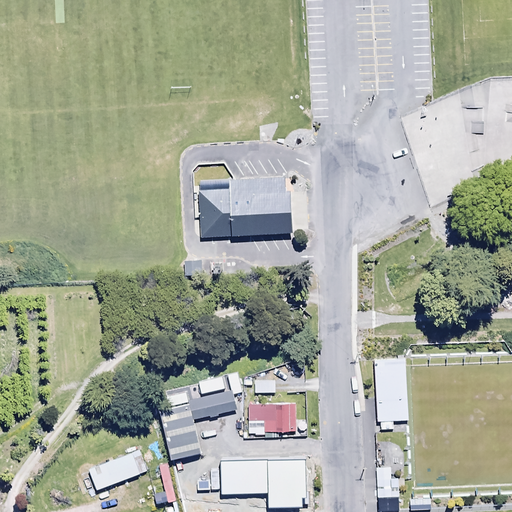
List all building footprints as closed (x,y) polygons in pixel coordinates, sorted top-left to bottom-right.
[(197,191),(199,237),(291,233),(288,178),(229,181),(229,190),(197,191)] [(408,421),(404,361),(374,363),(378,423),(408,421)] [(253,380),(253,392),(273,392),(273,380),(253,380)] [(188,405),(158,412),(170,461),(200,453),(192,419),(236,409),(232,391),(187,402),(188,405)] [(294,404),(247,404),(248,434),(254,434),(264,434),(264,438),(278,438),(278,431),(295,431),(294,404)] [(88,490),(89,491),(146,470),(139,450),(87,469),(88,471),(80,474),(82,478),(74,481),(78,493),(88,490)] [(198,462),(198,472),(227,471),(227,460),(202,460),(202,462),(198,462)] [(243,489),(243,501),(287,501),(287,490),(292,490),(292,479),(286,479),(286,470),(256,470),(256,479),(243,479),(243,472),(235,472),(235,474),(228,474),(229,484),(236,484),(236,489),(243,489)]
